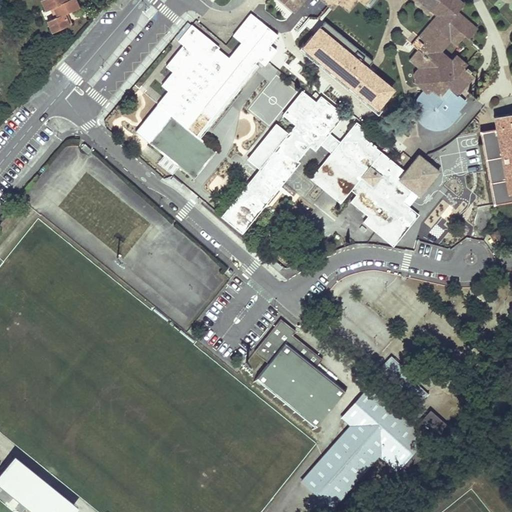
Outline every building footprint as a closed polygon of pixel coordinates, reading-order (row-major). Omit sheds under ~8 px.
[(42,0),(46,8),(50,6),(53,5),(58,14),(54,15),(48,18),(52,29),(69,21),(66,15),(64,16),(62,12),(64,11),(79,4),(76,0),(42,0)] [(325,0),(334,7),(338,3),(345,10),(353,0),(279,0),(293,12),(303,0),(325,0)] [(316,15),(323,0),(321,0),(307,0),(303,9),(316,15)] [(353,0),(345,10),(348,12),(358,0),(353,0)] [(439,123),(445,121),(455,109),(449,105),(448,103),(441,102),(441,96),(448,88),(455,95),(461,88),(463,89),(471,80),(469,78),(472,75),(466,70),(464,71),(462,69),(464,68),(467,64),(459,57),(454,61),(449,67),(431,52),(447,32),(451,36),(458,42),(465,34),(469,38),(476,30),(456,13),(458,11),(462,6),(454,0),(422,0),(438,13),(436,15),(438,17),(434,22),(432,20),(418,36),(424,41),(418,49),(411,57),(420,66),(418,68),(414,73),(415,81),(419,81),(419,86),(431,92),(424,100),(423,98),(421,102),(420,107),(420,110),(421,114),(423,117),(425,119),(428,121),(435,123),(439,123)] [(438,13),(422,0),(418,0),(436,15),(438,13)] [(478,28),(458,11),(456,13),(476,30),(478,28)] [(251,13),(232,35),(240,41),(259,18),(251,13)] [(257,59),(264,65),(267,62),(272,56),(265,51),(270,45),(279,34),(259,18),(240,41),(228,55),(217,46),(189,24),(176,40),(182,45),(183,46),(166,67),(171,71),(173,73),(162,86),(167,90),(169,91),(159,104),(171,114),(174,117),(169,124),(166,121),(155,135),(157,137),(152,144),(192,176),(213,150),(195,135),(257,59)] [(218,45),(191,24),(189,24),(217,46),(218,45)] [(395,89),(319,28),(303,49),(378,109),(395,89)] [(439,49),(451,36),(447,32),(431,52),(449,67),(454,61),(439,49)] [(418,36),(412,44),(418,49),(424,41),(418,36)] [(182,45),(165,65),(166,67),(183,46),(182,45)] [(276,50),(270,45),(265,51),(272,56),(276,50)] [(411,57),(409,59),(418,68),(420,66),(411,57)] [(171,71),(161,84),(162,86),(173,73),(171,71)] [(455,95),(448,103),(449,105),(457,97),(463,89),(461,88),(455,95)] [(455,109),(462,101),(468,94),(467,93),(463,89),(457,97),(449,105),(455,109)] [(167,90),(134,130),(149,142),(155,135),(166,121),(171,114),(159,104),(169,91),(167,90)] [(316,102),(303,92),(298,97),(311,108),(316,102)] [(259,169),(222,216),(241,231),(298,161),(310,146),(313,149),(320,141),(322,142),(333,151),(332,153),(349,167),(344,172),(356,182),(350,191),(356,195),(352,200),(369,214),(368,216),(364,221),(393,245),(419,214),(402,201),(411,190),(418,196),(438,171),(418,155),(405,173),(399,180),(393,175),(397,170),(391,166),(379,156),(381,153),(363,139),(367,134),(354,124),(340,142),(338,144),(327,135),(325,134),(342,113),(320,96),(316,102),(311,108),(298,97),(283,115),(296,125),(288,135),(275,124),(247,159),(259,169)] [(329,133),(344,115),(342,113),(325,134),(327,135),(329,133)] [(495,204),(511,200),(511,119),(493,123),(496,137),(482,140),(495,204)] [(368,132),(356,122),(354,124),(367,134),(368,132)] [(338,144),(340,142),(329,133),(327,135),(338,144)] [(321,144),(322,142),(320,141),(313,149),(315,150),(321,144)] [(332,153),(333,151),(322,142),(321,144),(332,153)] [(85,144),(80,148),(88,155),(92,150),(85,144)] [(194,178),(216,151),(213,150),(192,176),(194,178)] [(332,153),(309,180),(339,204),(350,191),(356,182),(344,172),(349,167),(332,153)] [(393,163),(381,153),(379,156),(391,166),(393,163)] [(399,180),(405,173),(393,163),(391,166),(397,170),(393,175),(399,180)] [(369,214),(352,200),(350,203),(368,216),(369,214)] [(501,227),(493,233),(501,242),(509,236),(501,227)] [(295,332),(280,320),(268,335),(270,337),(268,340),(267,341),(265,340),(254,353),(269,365),(256,380),(315,427),(344,390),(315,367),(322,359),(292,336),(295,332)] [(402,385),(420,402),(427,394),(408,375),(408,374),(390,357),(380,368),(396,382),(395,384),(399,388),(402,385)] [(397,390),(415,407),(420,402),(402,385),(399,388),(397,390)] [(422,453),(431,444),(425,439),(417,431),(368,388),(343,416),(352,424),(303,481),(333,506),(381,450),(400,468),(417,449),(422,453)] [(453,401),(429,427),(439,436),(465,410),(453,401)] [(423,424),(417,431),(425,439),(431,444),(437,436),(423,424)] [(14,455),(0,472),(0,484),(33,511),(73,511),(78,506),(14,455)]
